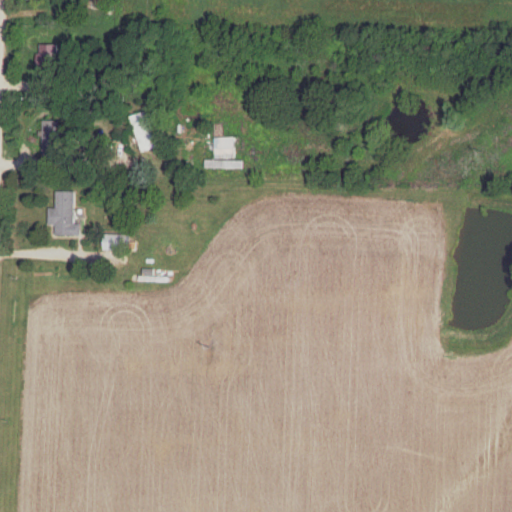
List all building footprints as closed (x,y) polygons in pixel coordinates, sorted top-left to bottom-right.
[(60,44),(38,44),(38,68),(69,68),(69,53),(60,53),(60,44)] [(130,116),(143,153),(159,147),(146,111),(130,116)] [(41,157),(62,157),(62,120),(41,120),(41,157)] [(233,138),(216,138),(216,147),(233,147),(233,138)] [(50,225),(57,225),(57,236),(82,236),(82,223),(76,223),(77,191),(57,191),(57,209),(50,209),(50,225)] [(107,248),(126,252),(129,237),(110,233),(107,248)]
